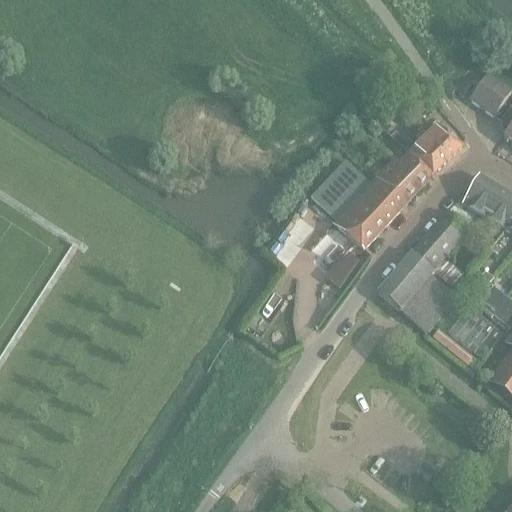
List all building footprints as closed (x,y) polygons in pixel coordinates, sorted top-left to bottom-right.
[(469,106),(492,123),(509,101),(486,83),(469,106)] [(511,109),(499,128),(507,134),(509,135),(503,144),(511,150),(511,109)] [(431,151),(447,166),(460,153),(436,130),(425,141),(421,138),(418,142),(430,152),(431,151)] [(410,157),(407,160),(432,183),(447,166),(431,151),(430,152),(418,142),(414,145),(409,140),(405,143),(395,134),(390,139),(410,157)] [(376,183),(406,210),(432,183),(407,160),(399,169),(394,164),(376,183)] [(314,201),(338,224),(333,229),(362,256),(406,210),(376,183),(370,189),(346,166),(314,201)] [(511,201),(478,182),(462,209),(503,234),(511,219),(511,201)] [(511,219),(503,234),(504,234),(511,238),(511,219)] [(445,221),(384,290),(376,300),(424,341),(454,306),(429,284),(433,279),(431,278),(434,275),(450,289),(462,275),(446,261),(466,239),(445,221)] [(485,274),(472,291),(480,297),(494,280),(485,274)] [(479,307),(494,319),(508,302),(493,289),(479,307)] [(511,304),(508,302),(494,319),(510,332),(511,329),(511,304)] [(511,340),(504,351),(508,353),(486,383),(511,403),(511,340)]
